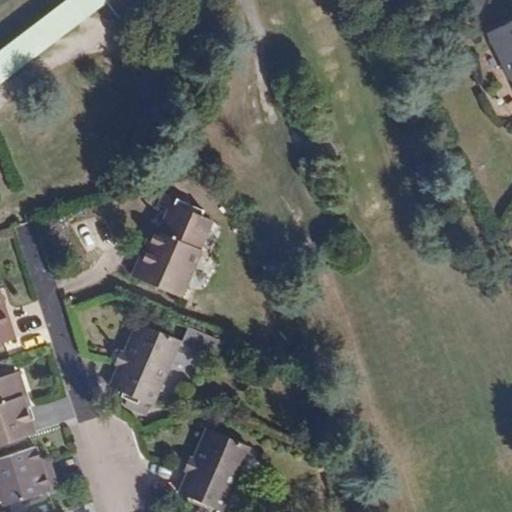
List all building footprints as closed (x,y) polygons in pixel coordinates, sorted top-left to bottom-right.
[(0,82),(107,3),(110,0),(80,0),(0,60),(0,82)] [(110,0),(107,3),(118,18),(141,0),(110,0)] [(508,81),(510,81),(511,79),(511,22),(486,34),(508,81)] [(202,251),(200,250),(196,248),(208,219),(202,216),(173,204),(175,198),(163,192),(158,205),(165,209),(156,230),(150,228),(131,275),(182,298),(202,251)] [(204,210),(175,198),(173,204),(202,216),(204,210)] [(196,248),(200,250),(213,221),(208,219),(196,248)] [(0,341),(16,337),(1,288),(0,288),(0,341)] [(136,322),(108,387),(152,406),(180,341),(136,322)] [(0,443),(35,432),(27,404),(22,393),(26,391),(19,370),(0,376),(0,443)] [(22,393),(27,404),(31,403),(26,391),(22,393)] [(205,428),(177,492),(222,511),(249,447),(205,428)] [(40,457),(36,446),(0,457),(0,501),(1,505),(58,486),(50,462),(42,465),(40,457)] [(48,455),(40,457),(42,465),(50,462),(48,455)]
